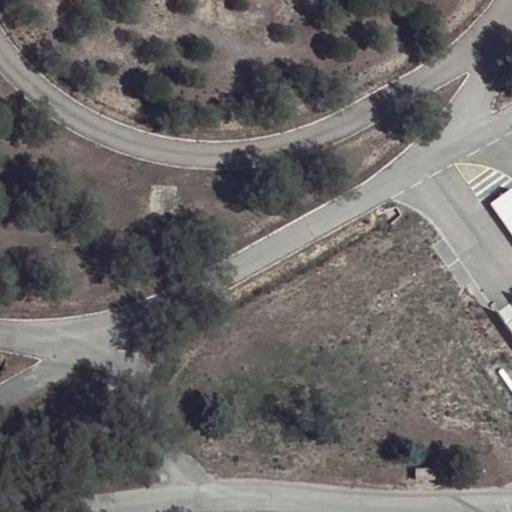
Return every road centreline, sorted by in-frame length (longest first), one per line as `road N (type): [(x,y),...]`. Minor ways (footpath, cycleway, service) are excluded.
road 1 (unclassified): [(104,354),(511,117)]
road 2 (unclassified): [(210,500),(369,504),(511,489)]
road 3 (unclassified): [(210,500),(104,354)]
